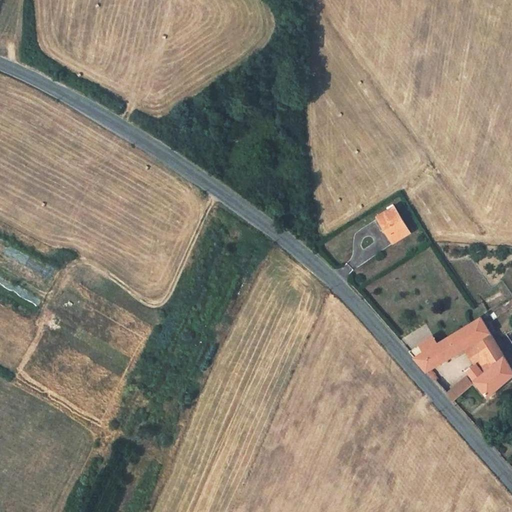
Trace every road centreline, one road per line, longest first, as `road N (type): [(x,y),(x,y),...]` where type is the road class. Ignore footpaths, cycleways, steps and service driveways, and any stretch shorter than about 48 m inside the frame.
road 1 (tertiary): [(0,63),(215,188),(333,279),(511,478)]
road 2 (unknown): [(215,188),(157,300),(86,260),(68,268),(48,299)]
